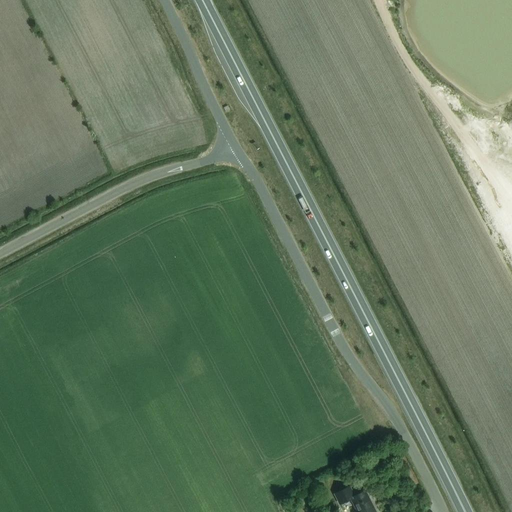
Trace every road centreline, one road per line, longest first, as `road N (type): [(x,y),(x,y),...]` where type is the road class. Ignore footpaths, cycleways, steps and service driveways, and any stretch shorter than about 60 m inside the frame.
road 1 (trunk): [(463,511),(201,0)]
road 2 (unclassified): [(442,511),(393,413),(337,337),(238,153)]
road 3 (unclassified): [(0,254),(120,190),(238,153)]
road 4 (unclassified): [(238,153),(163,0)]
